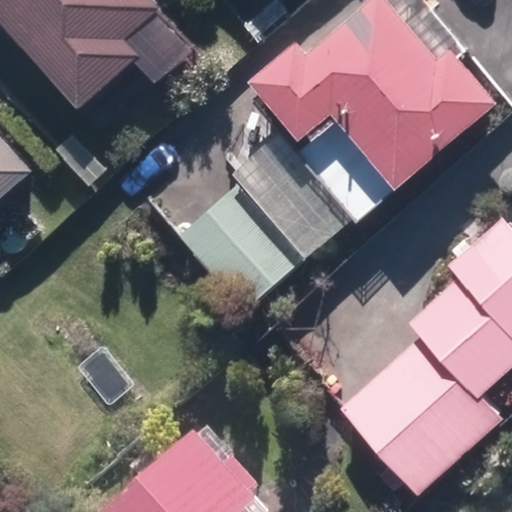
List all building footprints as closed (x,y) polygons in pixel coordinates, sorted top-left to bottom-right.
[(23,0),(42,20),(36,25),(106,100),(157,52),(177,74),(214,40),(180,4),(183,0),(23,0)] [(376,217),(511,97),(511,86),(500,72),(483,74),(422,22),(421,2),(385,1),(385,27),(380,28),(380,36),(361,36),(330,12),(271,67),(305,104),(243,162),(324,249),(370,210),(376,217)] [(0,201),(3,205),(55,157),(0,96),(0,201)] [(511,209),(460,260),(469,270),(421,315),(434,328),(356,400),(436,485),(511,414),(511,406),(496,389),(511,374),(511,209)] [(308,511),(234,426),(133,511),(308,511)]
